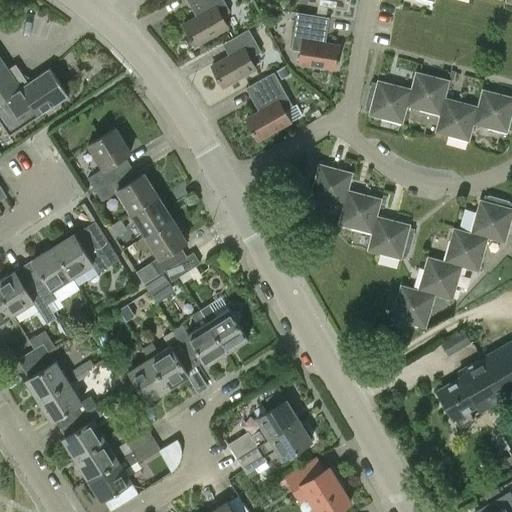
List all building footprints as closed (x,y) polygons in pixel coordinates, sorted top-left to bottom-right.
[(230,12),(222,0),(185,0),(195,17),(183,24),(195,46),(227,28),(221,17),(230,12)] [(308,0),(308,3),(345,9),(346,0),(308,0)] [(300,52),(298,64),(335,70),(339,46),(324,43),(328,18),(296,12),(290,50),(300,52)] [(228,56),(211,66),(223,87),(255,69),(249,58),(261,52),(248,29),(221,44),(228,56)] [(69,95),(50,67),(28,82),(16,64),(8,69),(0,56),(0,126),(3,125),(9,135),(69,95)] [(284,67),(277,71),(281,78),(288,74),(284,67)] [(414,71),(410,88),(407,97),(409,98),(407,107),(438,115),(441,106),(442,106),(445,97),(449,80),(414,71)] [(258,110),(244,118),(257,141),(291,122),(285,110),(292,106),(273,72),(245,87),(258,110)] [(369,85),(366,95),(372,97),(369,107),(367,115),(402,124),(407,107),(409,98),(407,97),(410,88),(377,79),(375,86),(369,85)] [(511,115),(511,96),(481,88),(477,105),(474,115),(475,115),(473,124),(507,133),(508,126),(511,115)] [(372,97),(366,95),(363,106),(369,107),(372,97)] [(474,115),(477,105),(445,97),(442,106),(441,106),(438,115),(434,132),(468,141),(473,124),(475,115),(474,115)] [(87,180),(94,190),(131,167),(124,156),(130,152),(114,127),(87,145),(86,145),(102,170),(87,180)] [(310,168),(307,179),(313,181),(310,191),(308,198),(342,207),(344,198),(345,198),(348,189),(353,172),(318,163),(316,170),(310,168)] [(131,167),(94,190),(101,201),(116,191),(130,213),(158,196),(144,173),(137,177),(131,167)] [(313,181),(307,179),(304,190),(310,191),(313,181)] [(337,224),(370,233),(373,224),(374,224),(377,215),(381,198),(348,189),(345,198),(344,198),(342,207),(337,224)] [(498,198),(488,195),(486,201),(496,204),(498,198)] [(130,213),(144,236),(172,218),(158,196),(130,213)] [(509,201),(498,198),(496,204),(486,201),(479,199),(469,232),(479,234),(478,236),(487,239),(505,243),(511,216),(511,207),(507,207),(509,201)] [(405,242),(411,244),(414,233),(408,231),(410,224),(377,215),(374,224),(373,224),(370,233),(366,250),(401,260),(402,253),(405,242)] [(159,273),(164,270),(186,256),(179,245),(186,241),(172,218),(144,236),(158,259),(152,263),(159,273)] [(73,233),(52,246),(71,276),(92,263),(98,271),(118,259),(111,248),(101,232),(94,221),(74,234),(73,233)] [(452,227),(443,260),(452,263),(452,264),(461,267),(478,272),(487,239),(478,236),(479,234),(469,232),(452,227)] [(411,244),(405,242),(402,253),(408,254),(411,244)] [(52,246),(22,265),(47,304),(55,298),(50,290),(71,276),(52,246)] [(193,252),(186,256),(164,270),(171,281),(200,262),(193,252)] [(426,256),(417,289),(426,291),(426,293),(435,295),(452,300),(461,267),(452,264),(452,263),(443,260),(426,256)] [(22,265),(0,278),(0,293),(12,313),(33,301),(46,322),(55,316),(47,304),(22,265)] [(417,289),(400,284),(390,319),(392,319),(390,325),(401,328),(402,322),(425,328),(435,295),(426,293),(426,291),(417,289)] [(0,321),(12,313),(0,293),(0,321)] [(208,303),(199,309),(226,352),(247,338),(237,322),(240,310),(228,308),(216,315),(208,303)] [(133,316),(126,305),(118,309),(126,321),(133,316)] [(226,352),(199,309),(190,315),(197,327),(186,334),(205,364),(226,352)] [(463,329),(441,342),(448,355),(471,343),(463,329)] [(141,348),(148,358),(167,388),(188,375),(185,371),(194,366),(172,331),(163,337),(169,345),(158,352),(151,342),(141,348)] [(511,340),(481,358),(503,398),(511,393),(511,340)] [(16,360),(22,369),(48,353),(42,343),(16,360)] [(53,361),(48,353),(22,369),(27,377),(24,380),(37,401),(68,382),(54,360),(53,361)] [(117,355),(109,359),(114,367),(113,367),(129,393),(138,388),(146,401),(167,388),(148,358),(128,370),(123,361),(122,362),(117,355)] [(73,378),(87,369),(94,365),(89,358),(69,371),(73,378)] [(481,411),(503,398),(481,358),(458,371),(461,377),(437,390),(459,429),(474,420),(469,410),(477,405),(481,411)] [(81,402),(68,382),(37,401),(50,421),(53,419),(58,428),(68,422),(95,405),(90,396),(81,402)] [(236,458),(297,420),(284,399),(255,417),(262,429),(251,437),(247,431),(227,444),(236,458)] [(100,413),(95,405),(68,422),(73,430),(61,438),(74,459),(104,440),(90,419),(100,413)] [(309,440),(297,420),(236,458),(246,473),(265,461),(263,457),(275,449),(280,458),(309,440)] [(125,440),(132,451),(153,438),(146,427),(125,440)] [(132,451),(117,461),(87,479),(100,500),(130,481),(122,469),(136,459),(139,462),(160,449),(153,438),(132,451)] [(163,446),(171,465),(187,458),(179,439),(163,446)] [(117,461),(104,440),(74,459),(87,479),(117,461)] [(504,455),(494,462),(500,472),(510,465),(504,455)] [(319,471),(317,469),(312,460),(285,478),(299,500),(307,495),(317,511),(333,511),(349,502),(340,488),(344,486),(331,466),(328,469),(326,466),(319,471)] [(511,511),(511,497),(508,491),(487,503),(492,511),(511,511)] [(225,501),(207,511),(247,511),(237,495),(226,502),(225,501)]
